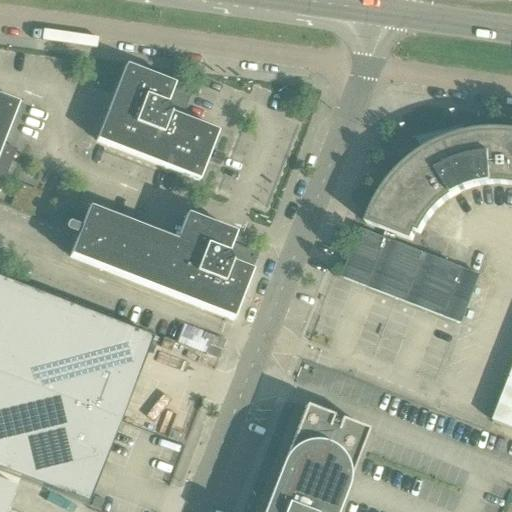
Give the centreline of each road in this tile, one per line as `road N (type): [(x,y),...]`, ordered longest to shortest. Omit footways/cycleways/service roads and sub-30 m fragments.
road 1 (unclassified): [(197,511),(367,71)]
road 2 (unclassified): [(367,71),(0,19)]
road 3 (unclassified): [(367,71),(511,93)]
road 4 (secondary): [(384,13),(511,31)]
